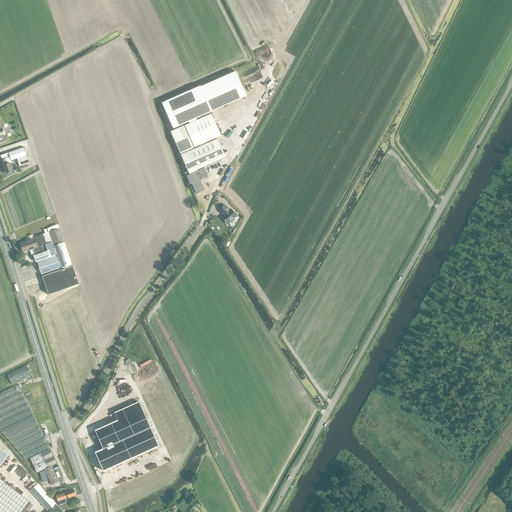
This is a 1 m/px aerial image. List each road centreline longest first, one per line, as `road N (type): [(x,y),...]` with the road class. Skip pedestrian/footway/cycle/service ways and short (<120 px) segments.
road 1 (residential): [(273,511),(511,82)]
road 2 (secondary): [(91,511),(0,231)]
